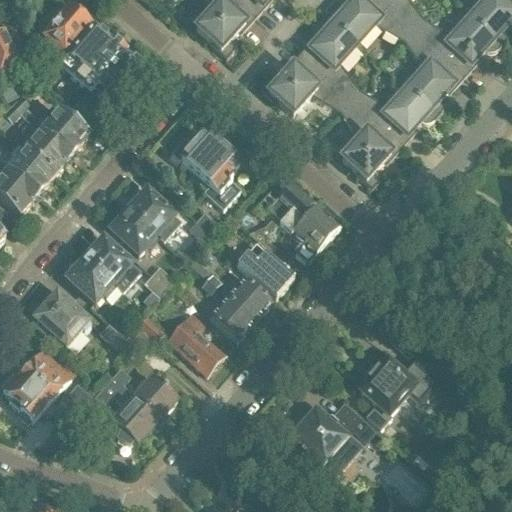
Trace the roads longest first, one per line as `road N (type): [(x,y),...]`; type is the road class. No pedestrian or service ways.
road 1 (residential): [(138,511),(382,234)]
road 2 (residential): [(0,308),(197,74)]
road 3 (residential): [(382,234),(230,98)]
road 4 (residential): [(382,234),(511,86)]
road 5 (residential): [(138,511),(0,458)]
road 6 (residential): [(230,98),(318,0)]
road 7 (residential): [(197,74),(100,0)]
